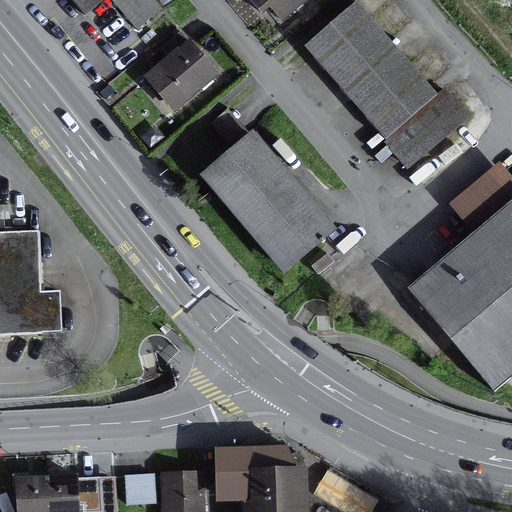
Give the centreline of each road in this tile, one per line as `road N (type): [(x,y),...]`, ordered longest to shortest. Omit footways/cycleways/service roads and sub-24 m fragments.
road 1 (residential): [(206,0),(384,204),(417,203),(511,128)]
road 2 (secondary): [(274,359),(163,242),(0,37)]
road 3 (secondary): [(511,468),(424,447),(274,359)]
road 4 (residential): [(0,431),(154,420),(218,400)]
road 5 (residential): [(511,103),(423,0)]
